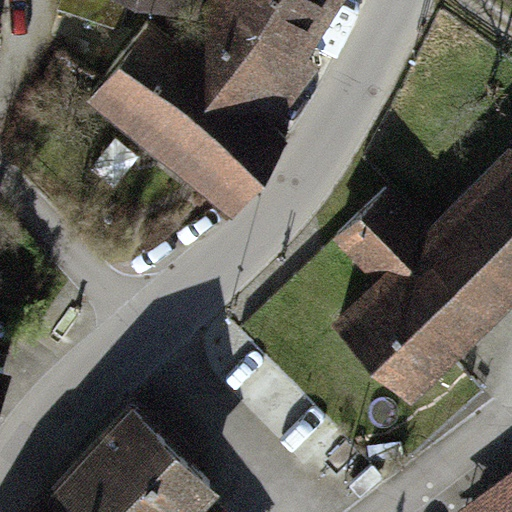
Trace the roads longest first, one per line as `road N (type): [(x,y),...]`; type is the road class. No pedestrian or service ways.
road 1 (residential): [(142,333),(281,212),(337,137),(400,0)]
road 2 (residential): [(142,333),(0,167)]
road 3 (residential): [(0,489),(66,401),(142,333)]
